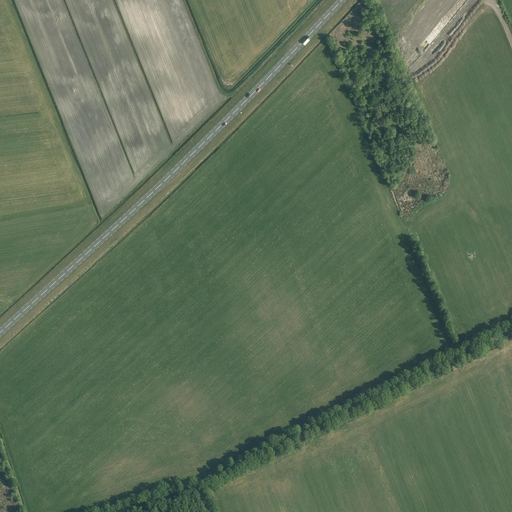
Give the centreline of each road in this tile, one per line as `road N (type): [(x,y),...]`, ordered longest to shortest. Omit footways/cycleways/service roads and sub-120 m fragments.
road 1 (primary): [(0,332),(341,0)]
road 2 (track): [(511,332),(199,487)]
